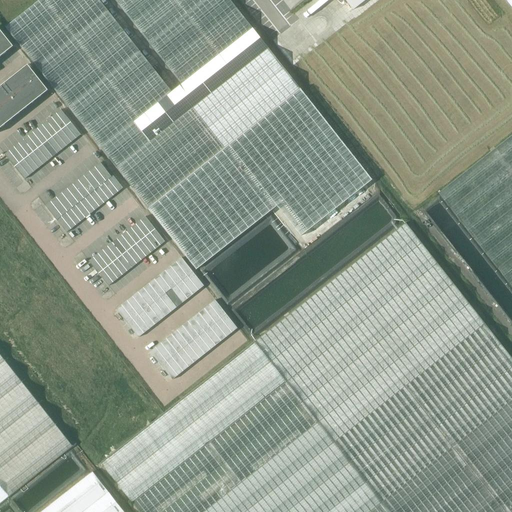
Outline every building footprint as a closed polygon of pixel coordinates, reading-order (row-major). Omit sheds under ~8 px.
[(372,179),(300,88),(230,0),(115,0),(181,84),(172,92),(99,0),(39,0),(5,27),(36,66),(149,208),(197,268),(277,204),(301,235),(372,179)] [(0,57),(14,46),(0,29),(0,57)] [(0,128),(48,90),(28,65),(0,86),(0,128)] [(63,112),(61,110),(56,113),(66,126),(71,122),(63,112)] [(66,126),(56,113),(52,117),(61,130),(66,126)] [(61,130),(52,117),(47,121),(57,133),(61,130)] [(57,133),(47,121),(42,125),(52,137),(57,133)] [(81,135),(71,122),(66,126),(76,138),(81,135)] [(52,137),(42,125),(37,128),(47,141),(52,137)] [(76,138),(66,126),(61,130),(71,142),(76,138)] [(47,141),(37,128),(33,132),(43,145),(47,141)] [(71,142),(61,130),(57,133),(67,146),(71,142)] [(43,145),(33,132),(28,136),(38,148),(43,145)] [(67,146),(57,133),(52,137),(62,150),(67,146)] [(511,135),(439,193),(511,286),(511,135)] [(38,148),(28,136),(23,139),(33,152),(38,148)] [(62,150),(52,137),(47,141),(57,153),(62,150)] [(33,152),(23,139),(19,143),(28,156),(33,152)] [(57,153),(47,141),(43,145),(53,157),(57,153)] [(28,156),(19,143),(14,147),(24,159),(28,156)] [(53,157),(43,145),(38,148),(48,161),(53,157)] [(24,159),(14,147),(9,151),(19,163),(24,159)] [(48,161),(38,148),(33,152),(43,165),(48,161)] [(19,163),(9,151),(5,154),(4,154),(6,156),(14,167),(19,163)] [(43,165),(33,152),(28,156),(38,168),(43,165)] [(38,168),(28,156),(24,159),(34,172),(38,168)] [(34,172),(24,159),(19,163),(29,176),(34,172)] [(29,176),(19,163),(14,167),(24,179),(29,176)] [(111,177),(100,163),(95,167),(106,181),(108,179),(111,177)] [(106,181),(95,167),(89,171),(100,186),(104,183),(106,181)] [(100,186),(89,171),(84,176),(95,190),(99,187),(100,186)] [(95,190),(84,176),(78,180),(89,194),(94,190),(95,190)] [(113,176),(111,177),(108,179),(118,192),(123,188),(113,176)] [(118,192),(108,179),(106,181),(104,183),(114,196),(118,192)] [(89,194),(78,180),(73,184),(84,199),(85,198),(89,194)] [(114,196),(104,183),(100,186),(99,187),(109,199),(114,196)] [(84,199),(73,184),(67,189),(78,203),(80,202),(84,199)] [(109,199),(99,187),(95,190),(94,190),(104,203),(109,199)] [(78,203),(67,189),(62,193),(73,207),(75,205),(78,203)] [(104,203),(94,190),(89,194),(99,207),(104,203)] [(73,207),(62,193),(56,197),(67,212),(71,209),(73,207)] [(99,207),(89,194),(85,198),(95,210),(99,207)] [(67,212),(56,197),(51,202),(62,216),(66,213),(67,212)] [(95,210),(85,198),(84,199),(80,202),(90,214),(95,210)] [(61,216),(62,216),(51,202),(45,206),(57,220),(61,216)] [(90,214),(80,202),(78,203),(75,205),(85,218),(90,214)] [(85,218),(75,205),(73,207),(71,209),(81,222),(85,218)] [(81,222),(71,209),(67,212),(66,213),(76,225),(81,222)] [(76,225),(66,213),(62,216),(61,216),(71,229),(76,225)] [(71,229),(61,216),(57,220),(66,233),(71,229)] [(150,233),(155,229),(145,216),(141,220),(150,233)] [(150,233),(141,220),(136,224),(146,236),(150,233)] [(511,511),(511,358),(406,223),(255,342),(101,463),(139,511),(511,511)] [(146,236),(136,224),(131,228),(141,240),(146,236)] [(141,240),(131,228),(126,231),(136,244),(141,240)] [(165,242),(155,229),(150,233),(160,245),(165,242)] [(136,244),(126,231),(122,235),(132,248),(136,244)] [(160,245),(150,233),(146,236),(156,249),(160,245)] [(132,248),(122,235),(117,239),(127,251),(132,248)] [(156,249),(146,236),(141,240),(151,253),(156,249)] [(127,251),(117,239),(112,242),(122,255),(127,251)] [(151,253),(141,240),(136,244),(146,256),(151,253)] [(122,255),(112,242),(108,246),(117,259),(122,255)] [(146,256),(136,244),(132,248),(142,260),(146,256)] [(117,259),(108,246),(103,250),(113,262),(117,259)] [(142,260),(132,248),(127,251),(137,264),(142,260)] [(113,262),(103,250),(98,254),(108,266),(113,262)] [(137,264),(127,251),(122,255),(132,268),(137,264)] [(108,266),(98,254),(93,257),(103,270),(108,266)] [(132,268),(122,255),(117,259),(127,271),(132,268)] [(103,270),(93,257),(89,261),(99,274),(103,270)] [(180,258),(175,263),(186,277),(192,272),(180,258)] [(127,271),(117,259),(113,262),(123,275),(127,271)] [(123,275),(113,262),(108,266),(118,279),(123,275)] [(186,277),(175,263),(169,267),(181,281),(186,277)] [(118,279),(108,266),(103,270),(113,282),(118,279)] [(181,281),(169,267),(164,271),(175,285),(181,281)] [(113,282),(103,270),(99,274),(109,286),(113,282)] [(175,285),(164,271),(159,275),(170,290),(175,285)] [(203,287),(192,272),(186,277),(197,291),(203,287)] [(170,290),(159,275),(153,280),(164,294),(170,290)] [(197,291),(186,277),(181,281),(192,295),(197,291)] [(164,294),(153,280),(148,284),(159,298),(164,294)] [(192,295),(181,281),(175,285),(186,300),(192,295)] [(159,298),(148,284),(142,288),(153,303),(159,298)] [(186,300),(175,285),(170,290),(181,304),(186,300)] [(153,303),(142,288),(137,293),(148,307),(153,303)] [(181,304),(170,290),(164,294),(175,308),(181,304)] [(148,307),(137,293),(131,297),(142,311),(148,307)] [(175,308),(164,294),(159,298),(170,312),(175,308)] [(142,311),(131,297),(126,301),(137,316),(142,311)] [(170,312),(159,298),(153,303),(164,317),(170,312)] [(137,316),(126,301),(120,306),(131,320),(137,316)] [(225,315),(214,301),(208,305),(219,319),(225,315)] [(164,317),(153,303),(148,307),(159,321),(164,317)] [(219,319),(208,305),(203,309),(214,324),(219,319)] [(131,320),(120,306),(115,310),(126,324),(131,320)] [(159,321),(148,307),(142,311),(153,325),(159,321)] [(214,324),(203,309),(197,314),(208,328),(214,324)] [(153,325),(142,311),(137,316),(148,330),(153,325)] [(208,328),(197,314),(192,318),(203,332),(208,328)] [(236,329),(225,315),(219,319),(230,333),(236,329)] [(148,330),(137,316),(131,320),(142,334),(148,330)] [(203,332),(192,318),(186,322),(197,336),(203,332)] [(230,333),(219,319),(214,324),(225,338),(230,333)] [(142,334),(131,320),(126,324),(137,338),(142,334)] [(197,336),(186,322),(181,327),(192,341),(197,336)] [(225,338),(214,324),(208,328),(220,342),(225,338)] [(192,341),(181,327),(175,331),(187,345),(192,341)] [(220,342),(208,328),(203,332),(214,346),(220,342)] [(187,345),(175,331),(170,335),(181,349),(187,345)] [(214,346),(203,332),(197,336),(209,351),(214,346)] [(181,349),(170,335),(164,340),(176,354),(181,349)] [(209,351),(197,336),(192,341),(203,355),(209,351)] [(176,354),(164,340),(159,344),(170,358),(176,354)] [(203,355),(192,341),(187,345),(198,359),(203,355)] [(170,358),(159,344),(154,348),(165,362),(170,358)] [(198,359),(187,345),(181,349),(192,364),(198,359)] [(165,362),(154,348),(148,352),(159,367),(165,362)] [(192,364),(181,349),(176,354),(187,368),(192,364)] [(0,485),(9,497),(73,447),(0,354),(0,485)] [(187,368),(176,354),(170,358),(181,372),(187,368)] [(181,372),(170,358),(165,362),(176,376),(181,372)] [(176,376),(165,362),(159,367),(170,381),(176,376)] [(40,511),(124,511),(92,471),(40,511)] [(0,503),(9,497),(0,485),(0,503)]
